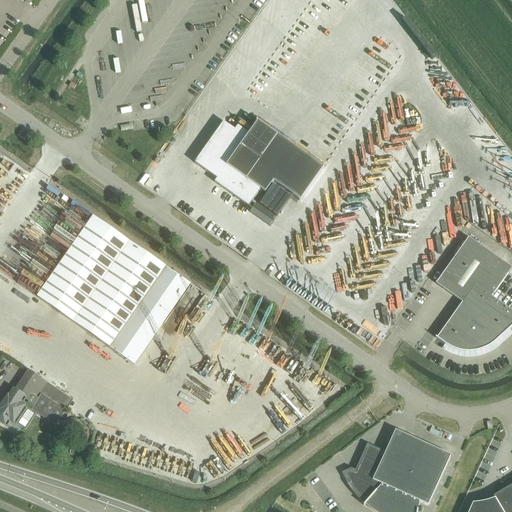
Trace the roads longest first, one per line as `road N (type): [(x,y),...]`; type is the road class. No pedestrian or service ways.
road 1 (unclassified): [(0,103),(433,408),(467,414),(511,407)]
road 2 (primary): [(135,511),(0,465)]
